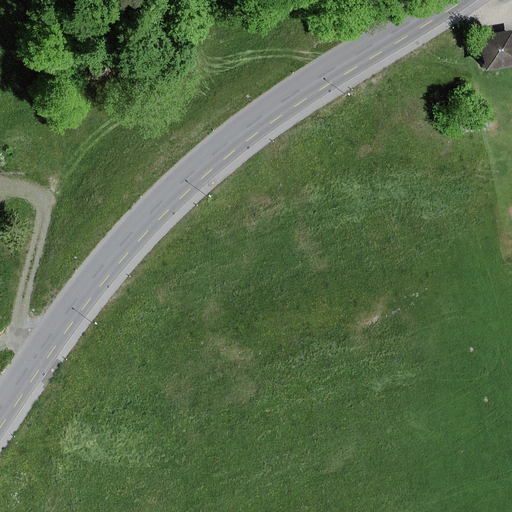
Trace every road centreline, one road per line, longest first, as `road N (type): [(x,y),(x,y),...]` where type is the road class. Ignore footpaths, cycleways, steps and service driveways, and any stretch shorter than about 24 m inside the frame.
road 1 (tertiary): [(446,0),(314,79),(197,168),(97,273),(0,410)]
road 2 (track): [(11,333),(48,206),(44,193),(0,183)]
